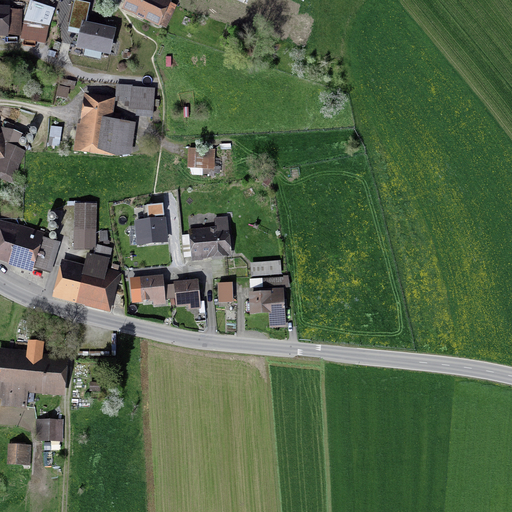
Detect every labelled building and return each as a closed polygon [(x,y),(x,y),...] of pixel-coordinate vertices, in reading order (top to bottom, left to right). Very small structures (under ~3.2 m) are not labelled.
[(169,0),(167,0),(127,0),(123,9),(157,25),(158,23),(165,26),(175,6),(168,2),(169,0)] [(54,8),(31,1),(24,21),(22,37),(46,41),(49,25),(54,8)] [(82,31),(84,26),(85,26),(90,5),(75,2),(69,28),(82,31)] [(10,6),(0,5),(0,34),(8,35),(9,34),(9,9),(10,6)] [(22,10),(9,9),(9,34),(21,34),(22,10)] [(113,32),(85,26),(84,26),(82,31),(79,46),(108,53),(113,32)] [(168,73),(166,65),(158,67),(160,75),(168,73)] [(61,78),(59,85),(69,88),(74,89),(76,81),(61,78)] [(66,98),(69,88),(59,85),(56,95),(66,98)] [(153,113),(154,91),(133,90),(133,88),(118,88),(117,104),(132,105),(132,112),(153,113)] [(112,123),(115,101),(86,97),(78,155),(112,159),(113,155),(132,157),(136,126),(112,123)] [(5,160),(1,161),(0,164),(0,171),(15,179),(25,154),(8,147),(13,133),(2,131),(1,133),(5,160)] [(216,150),(187,149),(187,167),(215,168),(216,150)] [(144,222),(137,223),(139,244),(165,242),(162,205),(143,206),(144,222)] [(97,234),(98,208),(75,208),(75,230),(76,230),(76,252),(92,252),(93,234),(97,234)] [(53,225),(55,225),(56,224),(57,223),(58,222),(58,220),(57,219),(56,218),(55,217),(54,217),(53,217),(52,217),(50,218),(50,219),(49,220),(49,222),(50,223),(51,224),(52,225),(53,225)] [(232,261),(229,220),(215,222),(216,231),(191,233),(193,264),(232,261)] [(44,237),(0,222),(0,263),(32,274),(33,270),(50,275),(59,247),(42,242),(44,237)] [(54,235),(55,235),(57,234),(58,233),(58,231),(58,230),(58,229),(57,228),(56,227),(54,227),(53,227),(52,227),(51,228),(50,229),(50,230),(50,232),(50,233),(51,234),(53,235),(54,235)] [(110,263),(89,258),(86,270),(63,265),(54,301),(111,315),(121,277),(108,274),(110,263)] [(281,273),(281,261),(251,263),(251,275),(281,273)] [(284,277),(263,278),(264,287),(285,286),(284,277)] [(262,278),(249,279),(250,288),(262,287),(262,278)] [(163,280),(141,282),(144,306),(154,305),(155,310),(166,308),(166,306),(164,290),(163,280)] [(198,284),(176,286),(176,289),(178,305),(179,310),(190,308),(190,312),(201,311),(198,284)] [(232,286),(219,287),(220,305),(233,305),(232,286)] [(178,305),(176,289),(164,290),(166,306),(178,305)] [(268,292),(269,311),(271,326),(286,325),(283,290),(268,292)] [(269,311),(268,292),(250,294),(252,313),(269,311)] [(30,357),(0,354),(0,400),(5,401),(4,409),(26,411),(27,395),(64,398),(67,360),(43,358),(44,347),(31,346),(30,357)] [(62,421),(39,421),(39,441),(62,440),(62,421)] [(30,448),(9,446),(8,465),(29,466),(30,448)]
